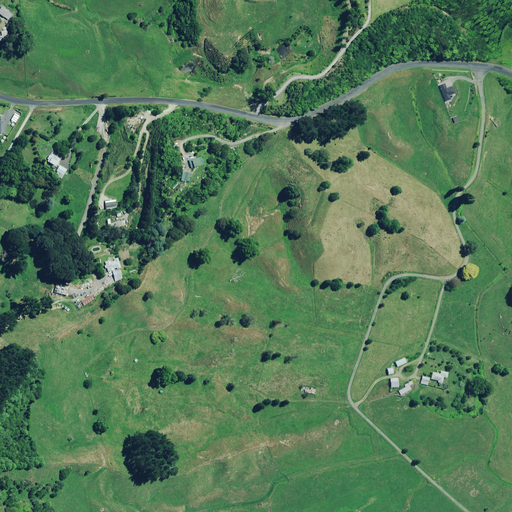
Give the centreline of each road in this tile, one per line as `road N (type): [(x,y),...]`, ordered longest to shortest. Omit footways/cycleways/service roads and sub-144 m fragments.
road 1 (unclassified): [(469,511),(358,412),(348,388),(390,281),(452,278),(466,258),(451,216),(480,152),(477,67)]
road 2 (unclassified): [(477,67),(402,67),(322,110),(284,119),(184,103),(28,104),(0,96)]
